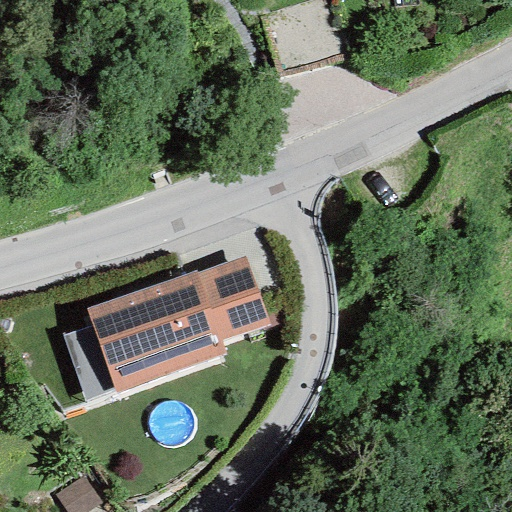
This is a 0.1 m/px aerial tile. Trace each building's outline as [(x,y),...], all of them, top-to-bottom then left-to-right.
[(275,0),(264,2),(277,62),(342,48),(331,0),(275,0)] [(219,343),(269,326),(244,256),(194,274),(219,343)] [(194,271),(85,309),(91,327),(113,389),(114,393),(223,354),(219,343),(194,274),(194,271)] [(84,399),(113,389),(91,327),(62,337),(84,399)] [(66,511),(86,511),(101,502),(84,477),(55,496),(66,511)]
